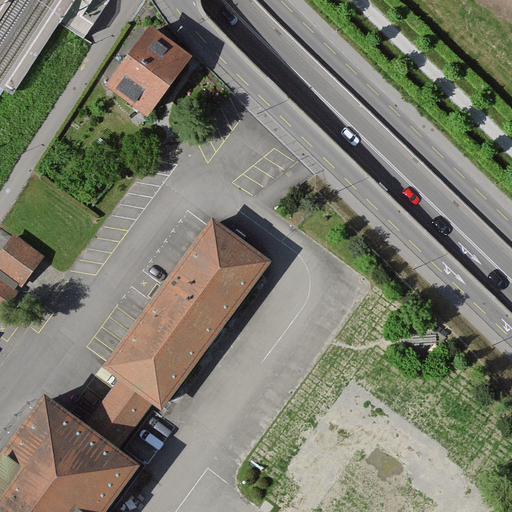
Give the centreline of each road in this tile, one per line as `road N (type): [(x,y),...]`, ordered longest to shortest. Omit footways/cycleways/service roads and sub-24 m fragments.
road 1 (secondary): [(181,0),(511,323)]
road 2 (primary): [(224,0),(511,282)]
road 3 (secondary): [(511,224),(272,0)]
road 4 (track): [(357,0),(511,149)]
